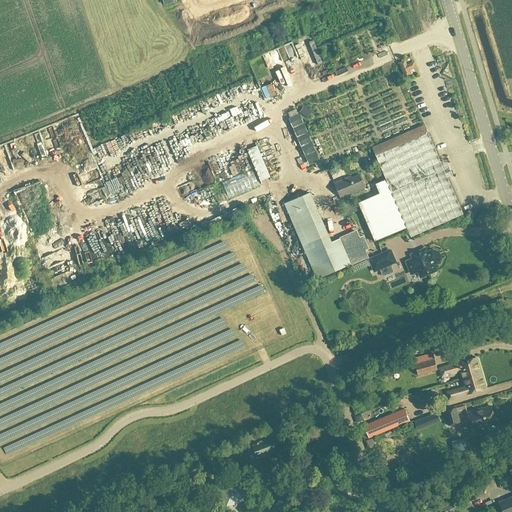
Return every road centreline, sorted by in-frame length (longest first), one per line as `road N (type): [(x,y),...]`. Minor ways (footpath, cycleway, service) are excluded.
road 1 (tertiary): [(511,220),(447,0)]
road 2 (track): [(327,366),(511,286)]
road 3 (unknown): [(410,47),(471,202)]
